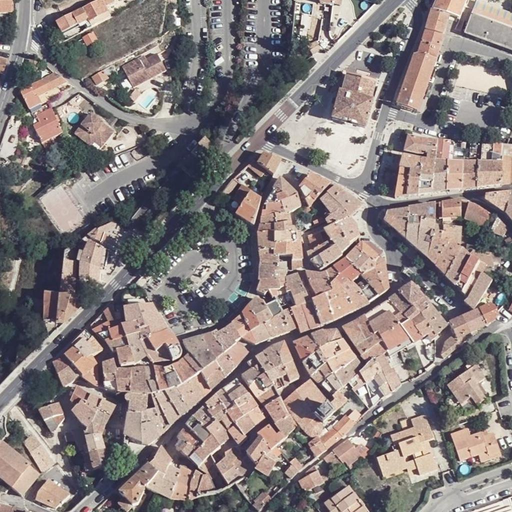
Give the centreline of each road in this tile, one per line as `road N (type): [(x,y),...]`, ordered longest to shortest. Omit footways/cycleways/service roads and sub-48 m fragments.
road 1 (secondary): [(259,137),(0,402)]
road 2 (residential): [(188,126),(102,103),(20,37)]
road 3 (secondary): [(395,0),(259,137)]
road 4 (residential): [(383,110),(426,122),(457,45),(511,57)]
road 5 (residential): [(374,201),(371,231),(443,303)]
road 6 (residential): [(383,110),(419,21),(407,0)]
